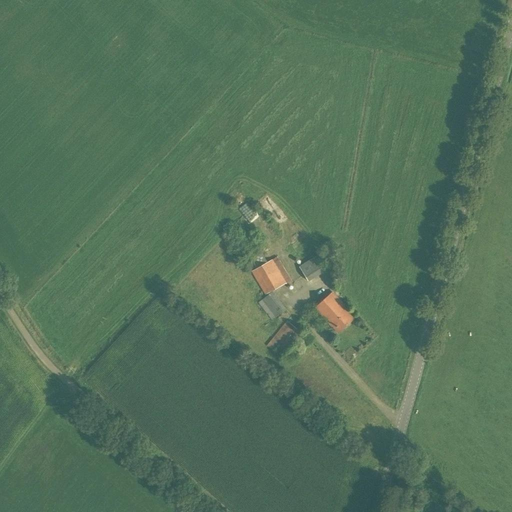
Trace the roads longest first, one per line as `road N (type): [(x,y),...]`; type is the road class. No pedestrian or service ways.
road 1 (secondary): [(382,511),(511,22)]
road 2 (unclassified): [(218,511),(60,375),(0,287)]
